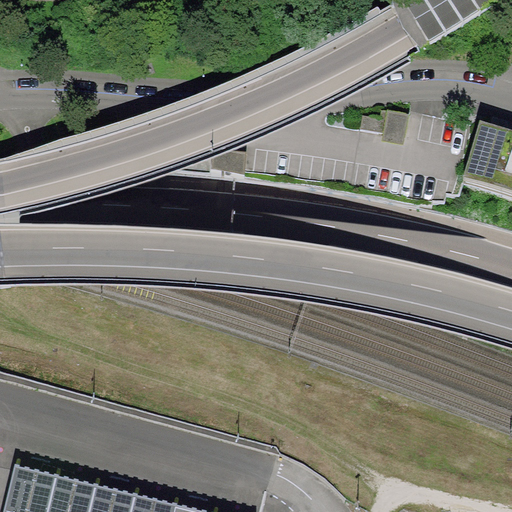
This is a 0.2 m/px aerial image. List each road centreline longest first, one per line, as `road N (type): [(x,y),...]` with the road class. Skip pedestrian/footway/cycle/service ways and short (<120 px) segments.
road 1 (motorway): [(0,249),(236,256),(391,279),(511,309)]
road 2 (motorway): [(511,264),(257,214),(0,206)]
road 3 (residential): [(511,95),(452,83),(148,99),(0,97)]
road 4 (motorway): [(0,189),(74,177),(188,132),(457,0)]
road 5 (motorway): [(429,0),(302,84),(207,121),(65,157),(0,164)]
road 6 (track): [(377,511),(394,493),(497,511)]
